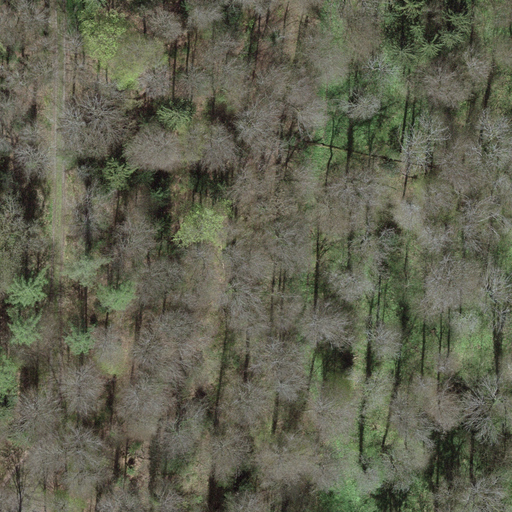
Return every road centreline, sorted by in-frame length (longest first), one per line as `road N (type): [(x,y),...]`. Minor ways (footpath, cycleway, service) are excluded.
road 1 (track): [(59,0),(54,414),(44,453),(11,511)]
road 2 (track): [(326,0),(303,319),(350,511)]
